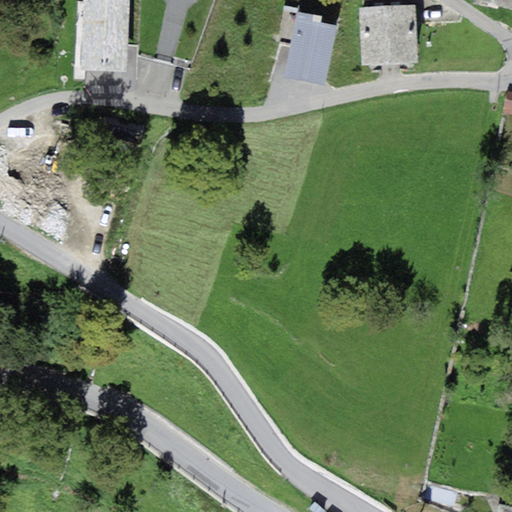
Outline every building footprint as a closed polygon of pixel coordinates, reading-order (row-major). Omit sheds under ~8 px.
[(126,72),(129,0),(82,0),(80,70),(126,72)] [(511,10),(511,0),(470,0),(470,1),(511,10)] [(415,6),(388,7),(390,64),(417,63),(415,6)] [(390,64),(388,7),(358,8),(360,65),(390,64)] [(284,80),(325,87),(336,25),(322,23),(323,17),(296,12),(295,18),(284,80)] [(503,116),(511,117),(511,97),(507,96),(503,116)]
